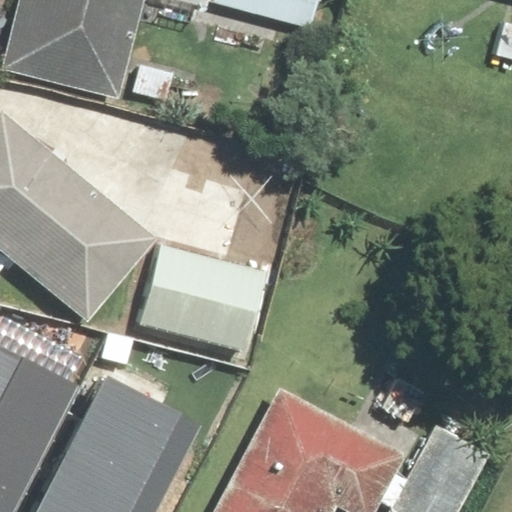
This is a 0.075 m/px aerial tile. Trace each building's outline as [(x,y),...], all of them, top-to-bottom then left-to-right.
[(199,0),(4,0),(0,21),(0,75),(111,100),(134,0),(152,0),(198,10),(199,0)] [(308,0),(205,0),(204,7),(302,30),(308,0)] [(511,24),(478,21),(473,65),(511,70),(511,24)] [(321,107),(364,118),(355,155),(397,165),(406,128),(415,89),(374,79),(382,44),(339,34),(321,107)] [(511,113),(477,109),(471,151),(511,156),(511,113)] [(0,120),(0,267),(73,329),(145,243),(0,120)] [(148,248),(126,329),(233,358),(255,278),(148,248)] [(0,351),(0,511),(8,511),(73,388),(0,351)] [(96,365),(23,511),(149,511),(197,414),(96,365)] [(351,429),(408,460),(421,435),(398,423),(416,390),(382,371),(351,429)] [(326,511),(365,511),(395,455),(264,388),(200,511),(318,511),(320,509),(326,511)] [(421,435),(408,460),(379,511),(451,511),(484,453),(430,424),(423,436),(421,435)]
